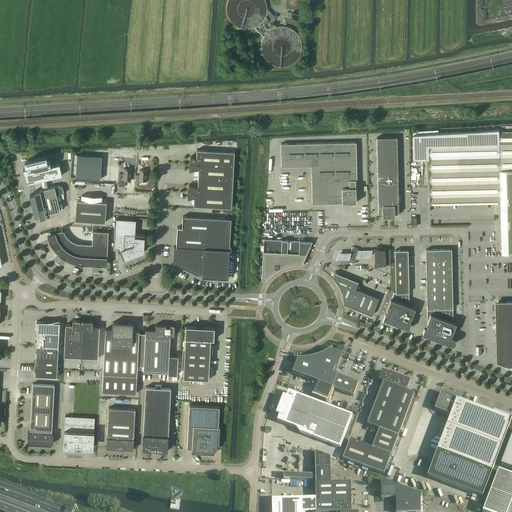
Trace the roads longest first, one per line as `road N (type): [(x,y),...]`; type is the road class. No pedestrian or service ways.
road 1 (track): [(511,46),(327,79),(0,102)]
road 2 (unclassified): [(254,471),(21,460),(8,442),(15,309),(24,295)]
road 3 (residential): [(24,295),(41,306),(224,314)]
road 4 (secondary): [(511,387),(322,316)]
road 5 (unclassified): [(308,284),(326,234),(465,231)]
road 6 (unclassified): [(348,342),(511,404)]
road 7 (residential): [(156,264),(110,280),(73,277),(43,259),(32,229)]
road 8 (unclassified): [(156,264),(162,154),(138,153)]
road 9 (unclassified): [(286,343),(256,422),(254,471)]
road 10 (secondary): [(276,300),(156,294)]
